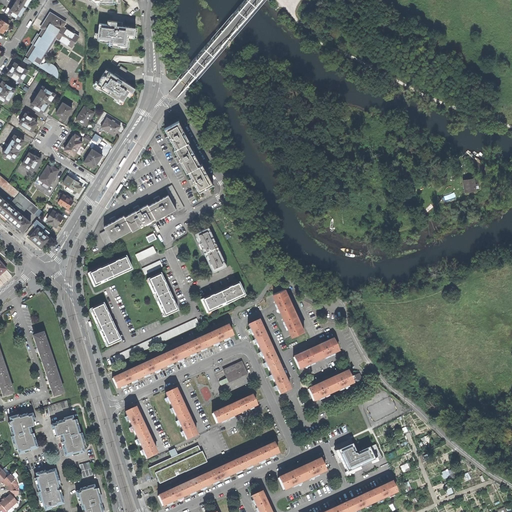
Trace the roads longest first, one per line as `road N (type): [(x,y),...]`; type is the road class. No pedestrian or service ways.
road 1 (residential): [(107,407),(247,346),(296,456),(176,511)]
road 2 (secondary): [(39,266),(57,294),(121,511)]
road 3 (residential): [(227,192),(278,271),(335,312)]
road 4 (secondary): [(107,407),(78,306),(56,275)]
road 5 (residential): [(151,94),(183,110),(227,192)]
